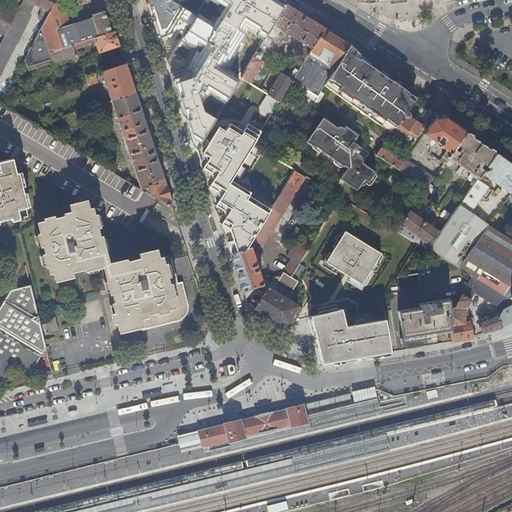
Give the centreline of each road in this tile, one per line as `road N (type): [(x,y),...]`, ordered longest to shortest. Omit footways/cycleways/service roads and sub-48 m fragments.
road 1 (residential): [(129,0),(242,341)]
road 2 (residential): [(211,357),(0,407)]
road 3 (residential): [(242,341),(307,383),(381,374)]
road 4 (residential): [(381,374),(511,346)]
road 5 (tertiary): [(410,59),(471,10),(511,4)]
